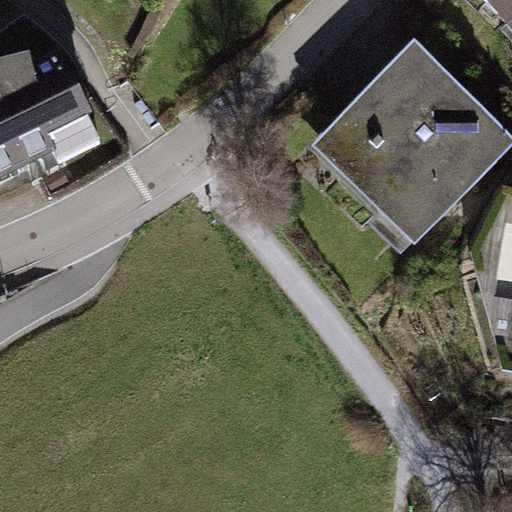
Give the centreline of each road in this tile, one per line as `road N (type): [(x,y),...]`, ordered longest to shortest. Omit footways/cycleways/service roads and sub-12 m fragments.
road 1 (track): [(187,148),(438,474),(446,511)]
road 2 (residential): [(0,251),(107,203),(187,148),(332,0)]
